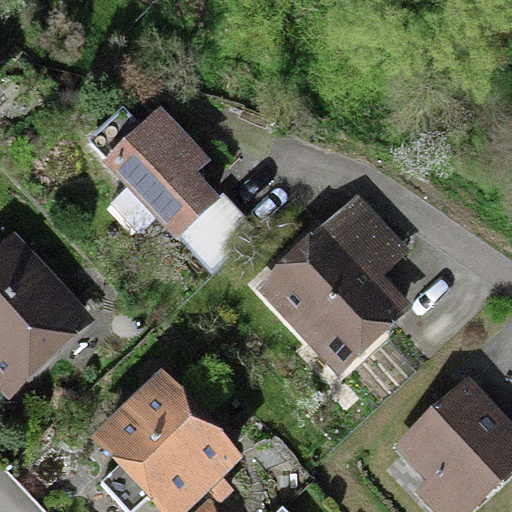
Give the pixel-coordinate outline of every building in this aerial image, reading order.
[(137,99),(89,143),(177,239),(211,208),(186,181),(200,168),(137,99)] [(317,331),(346,362),(401,311),(329,234),(268,292),(310,338),(317,331)] [(0,378),(8,387),(78,322),(14,254),(0,266),(0,378)] [(162,390),(103,444),(165,511),(177,511),(230,463),(162,390)] [(511,441),(467,393),(407,449),(465,511),(511,468),(511,441)]
